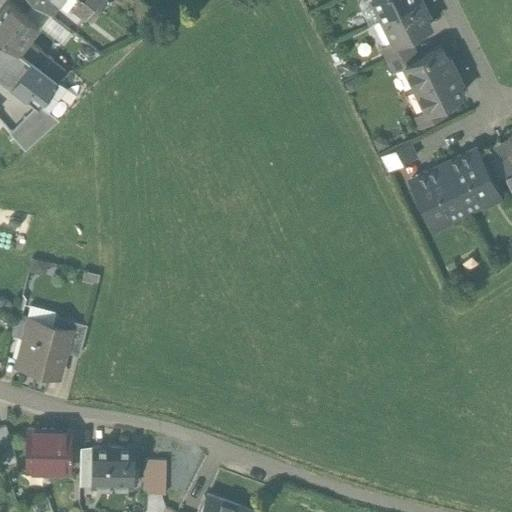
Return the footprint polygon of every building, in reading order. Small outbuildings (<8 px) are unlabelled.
[(38,22),(10,0),(7,0),(0,10),(0,36),(29,60),(39,47),(26,37),(34,27),(38,22)] [(76,10),(83,0),(38,0),(49,8),(55,0),(67,0),(71,3),(71,6),(76,10)] [(94,8),(84,0),(83,0),(76,10),(90,20),(93,16),(90,13),(94,8)] [(99,0),(94,8),(98,11),(104,3),(103,3),(104,0),(99,0)] [(382,20),(421,1),(420,0),(372,0),(382,19),(382,20)] [(427,14),(421,1),(382,20),(382,19),(371,25),(382,47),(393,42),(393,43),(407,37),(430,26),(424,15),(427,14)] [(54,18),(46,28),(62,41),(70,31),(54,18)] [(42,25),(38,22),(34,27),(38,31),(42,25)] [(109,25),(105,31),(112,37),(117,31),(109,25)] [(0,74),(11,84),(29,60),(0,36),(0,74)] [(387,60),(412,47),(407,37),(393,43),(393,42),(382,47),(381,48),(387,60)] [(29,60),(52,78),(54,77),(62,73),(56,68),(59,63),(39,47),(29,60)] [(404,65),(418,58),(412,47),(387,60),(393,71),(404,65)] [(415,88),(454,69),(448,57),(445,58),(440,47),(418,58),(404,65),(415,88)] [(52,78),(29,60),(11,84),(37,104),(48,112),(49,111),(67,88),(54,77),(52,78)] [(460,82),(454,69),(415,88),(426,111),(427,112),(440,105),(463,94),(457,83),(460,82)] [(49,111),(48,112),(37,104),(10,132),(25,150),(59,119),(49,111)] [(440,105),(427,112),(426,111),(415,116),(420,128),(445,116),(440,105)] [(511,167),(511,166),(511,140),(501,145),(511,167)] [(408,143),(382,155),(389,170),(415,157),(408,143)] [(499,177),(511,170),(511,168),(511,167),(501,145),(486,152),(499,177)] [(475,148),(443,164),(465,211),(482,202),(479,195),(495,188),(475,148)] [(465,211),(443,164),(410,180),(429,220),(445,212),(448,219),(465,211)] [(70,330),(65,352),(79,356),(87,325),(56,317),(54,325),(70,330)] [(54,325),(30,319),(25,338),(31,340),(24,366),(59,375),(65,352),(70,330),(54,325)] [(6,427),(0,428),(0,450),(1,453),(12,450),(6,427)] [(69,430),(27,430),(26,469),(68,471),(69,430)] [(130,487),(131,448),(91,447),(91,452),(90,486),(130,487)] [(79,486),(90,486),(91,452),(80,452),(79,486)] [(165,494),(166,459),(144,459),(143,493),(165,494)] [(252,511),(253,511),(205,494),(198,511),(252,511)]
